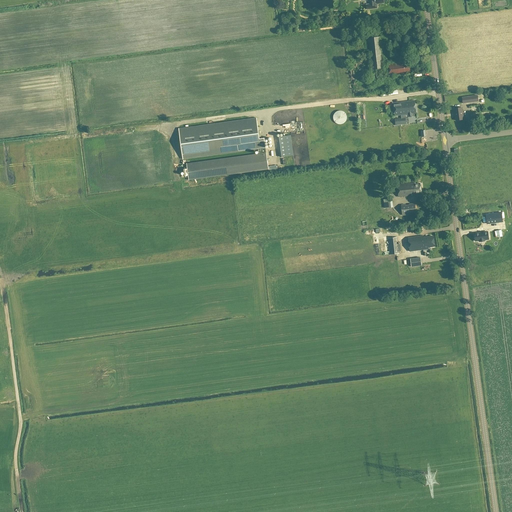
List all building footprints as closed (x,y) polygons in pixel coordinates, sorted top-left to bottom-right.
[(369,0),(370,5),(366,5),(367,10),(377,8),(376,4),(383,3),(383,0),(369,0)] [(371,70),(383,69),(379,37),(368,39),(371,70)] [(402,62),(388,64),(389,76),(410,73),(408,63),(402,63),(402,62)] [(412,117),(412,114),(416,113),(414,101),(392,103),(394,116),(407,114),(408,117),(412,117)] [(454,109),(455,121),(463,119),(462,108),(454,109)] [(346,120),(347,119),(347,118),(347,116),(346,115),(345,114),(345,113),(343,112),(342,111),(341,111),(340,111),(338,111),(337,111),(336,112),(334,113),(334,114),(333,115),(332,116),(332,118),(332,119),(333,121),(334,122),(334,123),(336,124),(337,124),(338,125),(339,125),(341,125),(342,124),(343,124),(345,123),(345,122),(346,120)] [(178,129),(183,160),(258,149),(259,154),(186,164),(187,169),(184,170),(185,176),(188,175),(188,180),(268,169),(266,153),(265,149),(265,148),(265,143),(267,142),(267,138),(259,139),(256,118),(178,129)] [(287,157),(286,146),(278,147),(280,158),(287,157)] [(415,183),(397,184),(398,197),(411,196),(411,194),(422,193),(421,184),(415,184),(415,183)] [(405,205),(401,205),(402,215),(416,214),(415,205),(414,203),(408,204),(408,205),(405,205)] [(487,224),(502,222),(501,213),(485,215),(487,224)] [(488,239),(487,232),(473,234),(474,241),(479,241),(479,242),(484,241),(484,240),(488,239)] [(423,236),(407,238),(409,251),(428,249),(428,247),(431,247),(434,247),(433,236),(427,237),(423,237),(423,236)] [(388,238),(390,255),(399,254),(397,237),(388,238)] [(410,259),(411,267),(421,265),(420,258),(410,259)]
